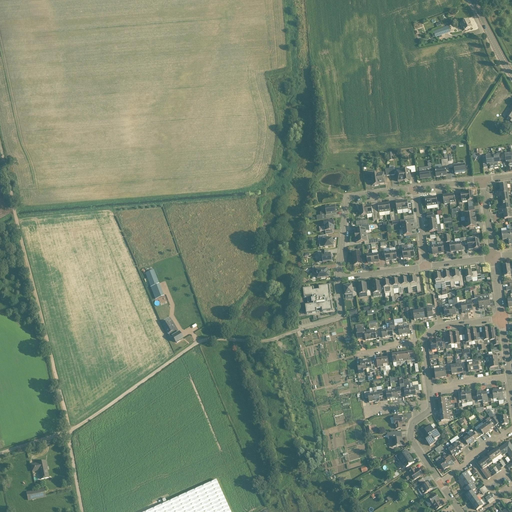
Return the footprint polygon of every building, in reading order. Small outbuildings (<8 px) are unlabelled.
[(472,27),(468,20),(459,24),(461,28),(463,28),(464,31),(472,27)] [(435,36),(436,38),(451,32),(449,27),(434,32),(434,33),(432,34),(433,37),(435,36)] [(493,156),(494,168),(498,168),(498,164),(500,163),(500,161),(503,160),(502,154),(502,152),(499,153),(497,155),(497,156),(493,156)] [(506,160),(506,163),(509,162),(509,166),(511,166),(511,156),(511,154),(505,155),(505,153),(502,154),(503,160),(506,160)] [(490,169),(494,168),(493,156),(489,157),(489,155),(486,155),(486,156),(483,157),(484,163),(487,162),(487,165),(490,165),(490,169)] [(442,168),(435,169),(436,177),(441,177),(443,177),(443,176),(447,176),(446,173),(450,172),(448,160),(441,160),(442,168)] [(433,172),(433,168),(432,161),(428,162),(429,169),(430,169),(430,171),(420,172),(421,179),(431,178),(430,173),(433,172)] [(465,165),(454,166),(455,175),(466,173),(465,165)] [(403,171),(399,171),(399,169),(394,170),(394,167),(390,167),(390,169),(391,176),(395,175),(395,173),(397,173),(398,182),(404,181),(403,171)] [(407,171),(403,171),(404,181),(405,181),(405,182),(409,182),(409,181),(411,181),(409,171),(411,170),(412,173),(416,173),(415,167),(406,168),(407,171)] [(496,192),(496,194),(508,193),(508,189),(507,184),(500,185),(501,191),(496,192)] [(502,197),(502,202),(510,201),(508,193),(496,194),(497,197),(502,197)] [(407,201),(402,202),(403,210),(408,209),(412,209),(411,204),(408,204),(407,201)] [(498,209),(498,211),(511,209),(510,201),(502,202),(503,208),(498,209)] [(375,210),(377,221),(380,220),(379,213),(385,213),(384,204),(378,205),(379,209),(375,210)] [(326,212),(325,212),(326,220),(334,219),(333,215),(336,214),(336,210),(337,210),(336,207),(335,207),(335,206),(326,207),(326,212)] [(367,215),(373,214),(373,221),(377,221),(375,210),(372,210),(372,206),(366,206),(367,215)] [(505,219),(511,218),(511,217),(511,212),(511,209),(511,210),(511,209),(498,211),(499,214),(504,214),(505,219)] [(465,218),(465,222),(476,220),(476,217),(475,217),(475,214),(465,215),(465,213),(462,213),(462,218),(465,218)] [(430,217),(430,221),(428,221),(429,227),(437,225),(436,216),(433,216),(430,217)] [(477,223),(476,220),(465,222),(466,228),(477,227),(476,224),(477,223)] [(335,226),(334,221),(324,222),(325,231),(326,231),(326,235),(334,234),(333,230),(335,230),(334,226),(335,226)] [(441,225),(437,225),(429,227),(430,232),(437,231),(438,234),(442,233),(441,225)] [(511,244),(510,232),(509,225),(507,226),(507,232),(502,233),(503,240),(508,240),(509,245),(511,244)] [(355,233),(355,237),(366,235),(365,229),(355,230),(356,233),(355,233)] [(318,237),(319,240),(324,240),(325,248),(334,246),(335,245),(334,242),(333,242),(333,239),(329,239),(328,236),(318,237)] [(474,249),(473,240),(473,241),(468,241),(467,238),(464,238),(464,239),(464,243),(465,245),(468,244),(468,250),(474,249)] [(462,251),(461,244),(464,243),(464,239),(460,239),(461,242),(455,243),(456,252),(462,251)] [(328,251),(318,252),(319,260),(323,259),(323,263),(332,262),(332,261),(333,261),(332,257),(331,257),(331,254),(328,255),(328,251)] [(360,252),(352,253),(354,266),(362,265),(360,252)] [(326,278),(330,277),(329,272),(328,272),(328,269),(320,270),(319,266),(313,267),(314,274),(317,274),(317,279),(321,278),(321,279),(326,279),(326,278)] [(145,274),(151,287),(157,285),(159,284),(154,270),(153,270),(145,274)] [(459,272),(459,271),(452,272),(453,273),(454,283),(460,282),(460,287),(464,286),(462,272),(459,272)] [(478,282),(482,281),(481,275),(478,275),(477,272),(472,272),(472,271),(465,272),(467,282),(473,281),(472,278),(478,278),(478,282)] [(443,273),(444,275),(445,283),(450,282),(451,288),(455,288),(454,283),(453,273),(450,274),(450,272),(443,273)] [(441,275),(441,273),(434,274),(436,285),(442,285),(443,290),(446,290),(445,283),(444,275),(441,275)] [(418,293),(421,292),(419,278),(417,278),(416,277),(410,278),(410,279),(411,287),(417,287),(418,293)] [(402,289),(403,289),(408,288),(409,294),(412,293),(411,287),(410,279),(408,279),(407,278),(401,279),(401,280),(402,289)] [(403,295),(403,289),(402,289),(401,280),(399,281),(399,279),(392,280),(392,282),(393,290),(394,290),(399,289),(400,295),(403,295)] [(394,294),(394,290),(393,290),(392,282),(390,282),(390,280),(383,281),(385,294),(390,293),(391,297),(395,297),(394,294)] [(380,282),(379,282),(376,282),(376,283),(372,283),(373,293),(381,292),(380,282)] [(359,285),(358,285),(359,294),(367,293),(368,297),(371,296),(370,290),(367,291),(366,284),(362,284),(362,283),(359,284),(359,285)] [(314,288),(303,289),(304,298),(313,297),(313,299),(312,299),(312,303),(314,303),(314,305),(305,306),(307,315),(317,313),(317,310),(322,309),(322,312),(333,311),(332,302),(331,302),(330,295),(331,295),(329,286),(319,287),(319,290),(314,291),(314,288)] [(352,286),(345,287),(345,291),(345,292),(345,295),(346,295),(346,296),(353,295),(353,297),(357,297),(356,288),(352,288),(352,286)] [(492,294),(487,295),(483,295),(483,298),(484,298),(484,299),(485,309),(488,308),(488,307),(490,307),(490,302),(493,301),(492,294)] [(449,305),(451,318),(454,317),(453,316),(456,315),(455,310),(458,310),(458,303),(457,298),(453,299),(453,303),(449,304),(449,305)] [(475,299),(476,305),(479,305),(479,308),(482,308),(482,309),(485,309),(484,299),(478,300),(478,298),(475,299)] [(468,313),(471,313),(470,311),(473,311),(473,306),(476,305),(475,299),(471,299),(472,300),(466,301),(468,313)] [(458,303),(458,310),(462,309),(462,312),(465,312),(465,314),(468,313),(466,303),(461,304),(461,303),(458,303)] [(448,316),(448,318),(451,318),(449,305),(445,305),(445,306),(442,307),(443,315),(445,315),(445,317),(448,316)] [(418,309),(419,311),(420,320),(428,319),(428,315),(427,310),(427,309),(424,309),(424,308),(418,309)] [(436,314),(435,308),(432,308),(432,309),(427,310),(428,315),(428,319),(434,318),(433,314),(436,314)] [(410,311),(410,312),(411,317),(414,317),(414,321),(420,320),(419,311),(413,312),(413,311),(410,311)] [(180,340),(182,338),(179,333),(177,334),(175,330),(173,331),(167,321),(162,324),(168,334),(170,338),(172,337),(176,342),(177,343),(180,341),(180,340)] [(393,332),(396,332),(395,326),(394,321),(389,322),(386,323),(387,330),(388,338),(393,337),(393,332)] [(399,331),(399,336),(405,336),(403,323),(397,324),(398,326),(395,326),(396,332),(399,331)] [(370,331),(371,340),(377,339),(376,335),(379,334),(378,328),(377,324),(369,325),(370,331)] [(404,327),(405,336),(410,335),(410,330),(413,330),(412,324),(407,325),(407,327),(404,327)] [(378,328),(379,334),(382,334),(382,339),(388,338),(387,330),(384,330),(383,328),(378,328)] [(487,345),(486,341),(490,340),(488,330),(489,330),(488,329),(487,328),(483,328),(483,329),(482,329),(484,339),(481,340),(482,351),(485,350),(485,346),(487,345)] [(370,331),(366,331),(366,330),(364,330),(364,329),(356,330),(358,340),(365,339),(366,341),(371,340),(370,331)] [(494,329),(489,330),(488,330),(490,340),(490,341),(493,341),(494,346),(500,345),(499,337),(496,338),(494,329)] [(476,330),(471,331),(472,342),(475,342),(476,345),(478,345),(479,345),(478,345),(479,351),(482,351),(481,340),(478,340),(476,330)] [(469,346),(469,343),(472,342),(471,331),(465,332),(466,342),(463,343),(464,347),(464,349),(467,349),(467,347),(469,346)] [(445,345),(446,350),(452,349),(451,345),(454,345),(453,333),(447,334),(448,344),(445,345)] [(446,350),(445,345),(445,343),(442,343),(442,340),(439,340),(439,339),(436,339),(436,341),(437,349),(437,351),(438,352),(443,351),(443,349),(446,349),(446,350)] [(429,350),(429,353),(432,352),(432,351),(437,351),(437,349),(436,341),(433,341),(434,343),(431,343),(431,346),(428,347),(428,350),(429,350)] [(489,363),(498,362),(497,357),(494,357),(493,354),(487,355),(487,358),(485,358),(486,364),(489,363)] [(473,363),(474,372),(480,371),(479,367),(482,367),(481,362),(481,359),(478,359),(478,360),(473,360),(473,363)] [(456,361),(456,365),(458,374),(463,373),(463,369),(465,369),(464,363),(464,361),(461,361),(461,360),(456,361)] [(464,363),(465,369),(468,369),(469,373),(474,372),(473,363),(473,360),(467,361),(467,362),(464,363)] [(363,370),(367,370),(366,361),(360,362),(361,367),(358,367),(359,372),(363,372),(363,370)] [(489,363),(490,368),(489,369),(490,372),(496,371),(495,368),(500,367),(500,366),(499,365),(498,366),(498,362),(489,363)] [(441,378),(447,378),(446,372),(449,371),(448,365),(440,366),(441,378)] [(448,365),(449,371),(451,371),(452,375),(458,374),(456,365),(451,366),(451,365),(448,365)] [(441,378),(440,366),(431,367),(432,375),(435,374),(436,379),(441,378)] [(400,384),(400,388),(401,394),(405,393),(405,398),(411,397),(409,383),(400,384)] [(418,385),(414,386),(413,386),(412,383),(409,383),(411,397),(416,396),(416,392),(419,391),(418,385)] [(383,397),(383,396),(382,390),(377,391),(377,388),(373,388),(374,393),(375,402),(380,401),(380,398),(380,396),(383,396),(383,397)] [(398,399),(398,395),(398,394),(401,394),(400,388),(395,389),(395,390),(392,391),(393,400),(398,399)] [(387,400),(393,400),(392,391),(388,391),(388,389),(382,390),(383,396),(387,396),(387,400)] [(493,395),(490,396),(491,402),(494,401),(494,400),(498,399),(497,389),(492,390),(493,395)] [(502,389),(497,389),(498,399),(499,399),(499,402),(504,401),(504,404),(508,403),(506,391),(503,392),(502,389)] [(461,397),(458,397),(459,403),(462,403),(462,405),(467,404),(467,401),(466,391),(461,392),(461,397)] [(468,391),(466,391),(467,401),(467,404),(467,406),(473,405),(473,406),(475,406),(475,398),(472,398),(471,393),(468,393),(468,391)] [(491,402),(490,396),(487,396),(487,393),(484,394),(484,391),(482,392),(483,401),(483,402),(483,404),(488,403),(488,402),(491,402)] [(370,392),(364,392),(365,398),(369,398),(369,403),(375,402),(374,393),(370,394),(370,392)] [(477,397),(475,398),(475,406),(478,405),(478,402),(483,402),(483,401),(482,392),(477,392),(477,397)] [(492,420),(496,426),(499,423),(501,423),(502,425),(508,424),(507,416),(502,417),(500,417),(499,417),(498,417),(497,417),(496,417),(495,417),(490,410),(485,411),(490,417),(492,420)] [(404,423),(403,416),(394,418),(390,419),(391,424),(394,424),(395,426),(395,430),(402,429),(402,425),(402,424),(402,423),(404,423)] [(484,425),(489,433),(492,430),(492,429),(493,428),(496,426),(492,420),(490,417),(482,423),(484,425)] [(476,430),(481,437),(483,435),(485,434),(486,435),(489,433),(484,425),(476,430)] [(440,436),(436,431),(435,432),(431,426),(425,430),(423,428),(421,429),(426,437),(425,438),(426,440),(426,441),(430,446),(436,442),(435,440),(440,436)] [(474,443),(477,441),(476,440),(478,439),(478,438),(481,437),(476,430),(473,432),(470,435),(469,436),(468,436),(474,443)] [(401,432),(396,432),(395,432),(396,436),(397,436),(398,438),(391,439),(392,448),(403,446),(402,438),(401,438),(400,436),(402,435),(401,432)] [(459,439),(465,447),(468,446),(470,444),(470,446),(474,443),(468,436),(469,436),(467,433),(466,434),(465,434),(463,435),(463,436),(459,438),(459,439)] [(459,439),(452,444),(458,454),(462,452),(461,451),(463,449),(465,447),(459,439)] [(505,445),(498,450),(502,455),(502,456),(507,453),(511,459),(511,458),(511,446),(509,442),(507,444),(507,445),(505,446),(505,445)] [(455,456),(458,454),(452,444),(444,450),(447,453),(450,458),(453,456),(454,455),(455,456)] [(497,458),(502,455),(498,450),(498,449),(495,450),(495,449),(492,451),(497,458)] [(405,468),(414,462),(406,450),(396,457),(400,463),(401,462),(405,468)] [(497,458),(492,451),(489,453),(490,454),(487,456),(488,457),(489,457),(492,462),(497,458)] [(447,453),(445,455),(441,457),(443,460),(439,463),(444,470),(450,466),(447,463),(451,460),(450,458),(447,453)] [(486,457),(483,459),(488,466),(493,463),(494,464),(493,463),(489,457),(488,457),(486,458),(486,457)] [(485,468),(487,467),(488,466),(483,459),(480,461),(481,462),(480,462),(479,464),(478,463),(476,464),(484,475),(487,473),(488,472),(485,468)] [(49,478),(45,461),(38,463),(38,464),(31,465),(32,472),(39,471),(40,480),(49,478)] [(416,471),(414,468),(408,472),(409,474),(405,477),(408,480),(412,477),(414,481),(423,475),(419,470),(416,471)] [(459,481),(461,484),(470,478),(467,472),(458,478),(460,480),(459,481)] [(418,489),(423,496),(432,489),(428,483),(426,484),(424,482),(425,481),(423,478),(415,484),(417,487),(422,483),(423,486),(418,489)] [(470,478),(461,484),(463,487),(464,486),(466,488),(473,483),(473,484),(474,483),(470,478)] [(230,511),(216,480),(144,511),(230,511)] [(473,491),(476,489),(473,484),(473,483),(466,488),(464,489),(466,492),(465,492),(467,495),(473,491)] [(46,497),(44,489),(26,493),(28,501),(46,497)] [(470,501),(476,496),(473,491),(467,495),(465,496),(468,499),(470,501)] [(436,511),(439,509),(443,507),(439,501),(440,500),(439,500),(438,498),(435,494),(428,498),(436,511)] [(487,501),(489,504),(495,500),(491,495),(486,498),(488,501),(487,501)] [(470,503),(472,506),(479,501),(476,496),(470,501),(471,503),(470,503)] [(479,501),(472,506),(474,509),(475,509),(477,511),(483,506),(479,501)]
